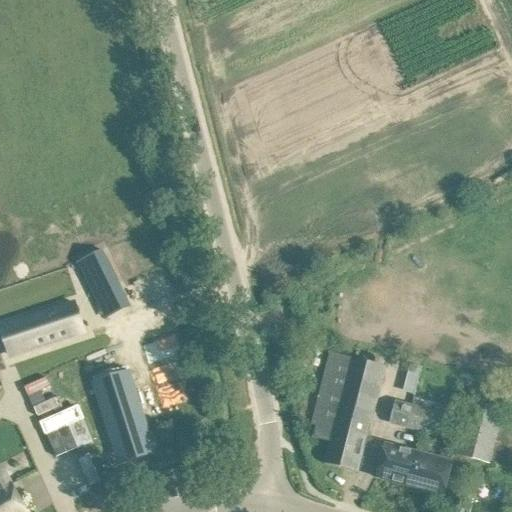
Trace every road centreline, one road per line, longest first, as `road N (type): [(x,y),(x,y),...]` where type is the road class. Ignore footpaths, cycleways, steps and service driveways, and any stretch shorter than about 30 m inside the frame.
road 1 (unclassified): [(270,505),(262,396),(160,0)]
road 2 (unknown): [(211,198),(0,273)]
